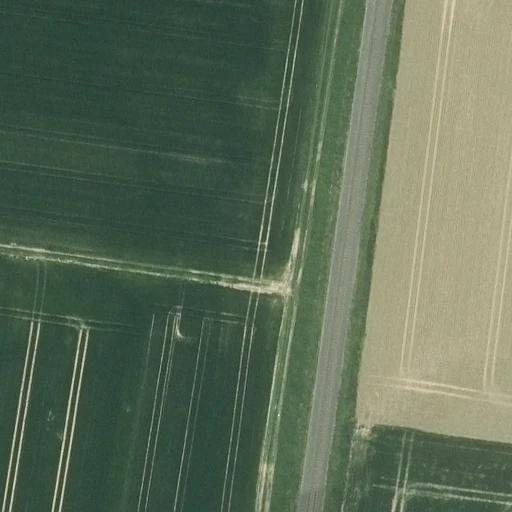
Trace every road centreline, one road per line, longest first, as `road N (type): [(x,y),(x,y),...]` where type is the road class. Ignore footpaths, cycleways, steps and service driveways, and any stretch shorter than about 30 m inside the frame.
road 1 (track): [(263,511),(323,0)]
road 2 (track): [(0,245),(284,287)]
